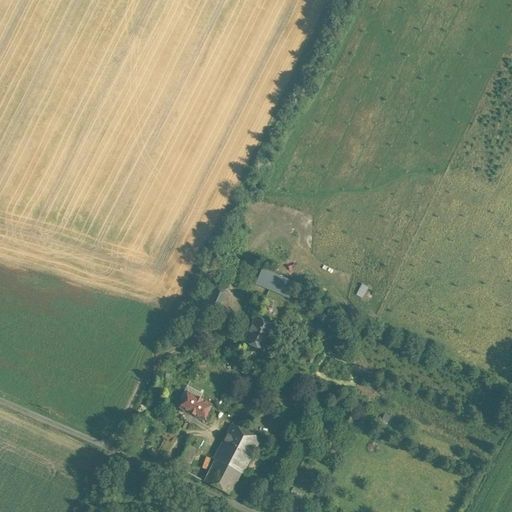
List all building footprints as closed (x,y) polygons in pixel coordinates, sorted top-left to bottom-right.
[(262,270),(256,285),(289,299),(296,285),(262,270)] [(362,283),(356,294),(364,298),(370,288),(362,283)] [(226,295),(215,290),(208,306),(219,311),(226,295)] [(274,328),(256,319),(244,342),(262,351),(269,337),(273,335),(274,332),(273,329),(274,328)] [(256,383),(239,416),(248,420),(265,387),(256,383)] [(210,406),(188,394),(180,408),(203,420),(208,422),(211,416),(206,414),(210,406)] [(258,440),(233,427),(224,444),(249,457),(248,457),(249,457),(258,440)] [(249,457),(224,444),(204,483),(229,495),(248,457),(249,457)] [(188,445),(182,460),(191,464),(198,449),(188,445)]
